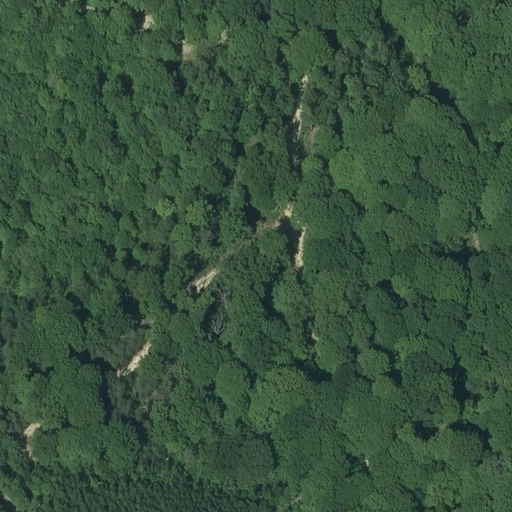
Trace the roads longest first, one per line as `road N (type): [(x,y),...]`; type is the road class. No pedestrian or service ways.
road 1 (track): [(0,457),(443,502),(481,193),(476,157),(370,0)]
road 2 (track): [(70,0),(107,20),(243,30),(266,26),(296,0)]
